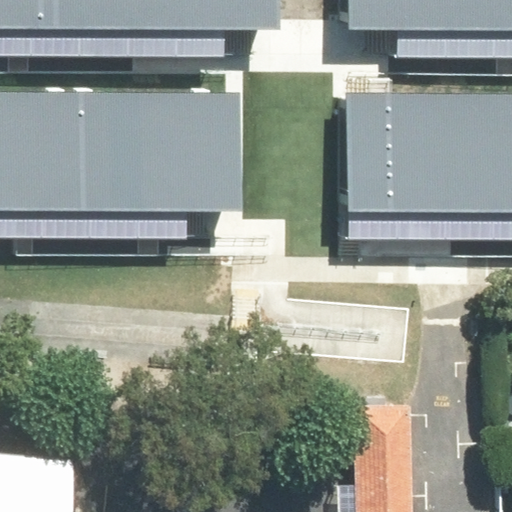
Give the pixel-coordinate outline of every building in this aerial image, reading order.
[(265,0),(0,0),(0,42),(265,45),(265,0)] [(511,0),(337,0),(338,43),(511,43),(511,0)] [(229,82),(0,79),(0,223),(207,226),(207,199),(227,199),(229,82)] [(511,82),(343,80),(341,220),(511,222),(511,82)] [(413,511),(409,390),(348,392),(353,511),(413,511)] [(72,511),(78,451),(0,443),(0,511),(72,511)]
